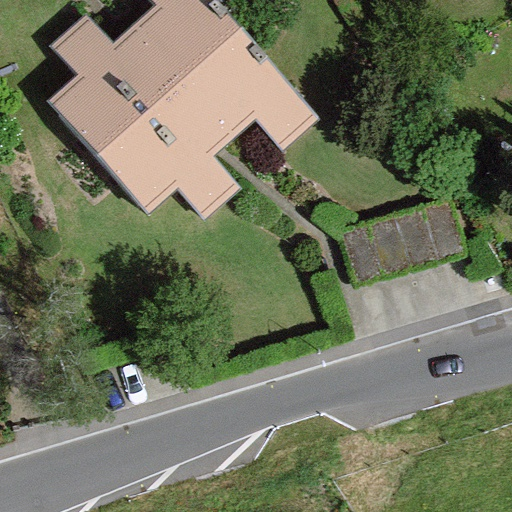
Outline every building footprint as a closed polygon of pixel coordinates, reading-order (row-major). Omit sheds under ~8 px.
[(284,147),(317,118),(212,0),(155,0),(171,17),(120,62),(91,29),(64,53),(92,85),(62,112),(154,214),(184,188),(210,217),(240,190),(216,162),(261,121),(284,147)] [(453,204),(426,212),(442,266),(469,258),(453,204)] [(426,212),(399,221),(415,274),(442,266),(426,212)] [(399,221),(371,229),(388,282),(415,274),(399,221)] [(371,229),(344,237),(360,290),(388,282),(371,229)]
